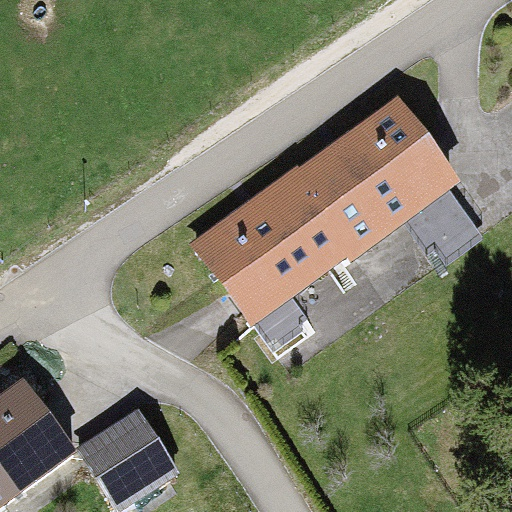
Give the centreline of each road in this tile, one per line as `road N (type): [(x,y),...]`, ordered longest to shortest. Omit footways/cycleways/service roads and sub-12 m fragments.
road 1 (residential): [(21,303),(465,0)]
road 2 (residential): [(282,511),(234,433),(196,395),(21,303)]
